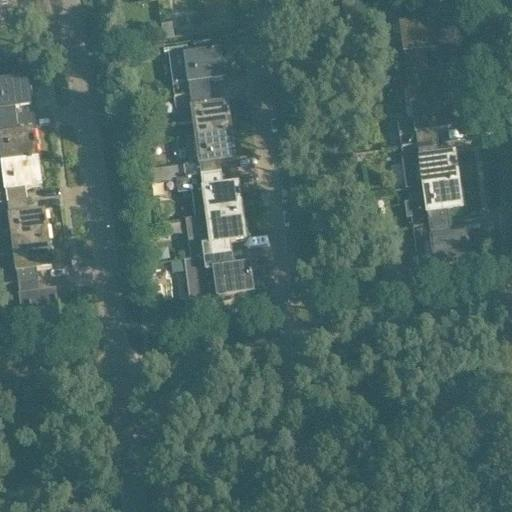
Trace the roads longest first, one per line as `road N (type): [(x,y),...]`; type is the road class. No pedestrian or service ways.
road 1 (residential): [(118,374),(69,0)]
road 2 (residential): [(279,354),(248,51)]
road 3 (residential): [(279,354),(511,318)]
road 4 (residential): [(511,206),(495,0)]
road 5 (residential): [(118,374),(279,354)]
road 6 (residential): [(133,511),(118,374)]
